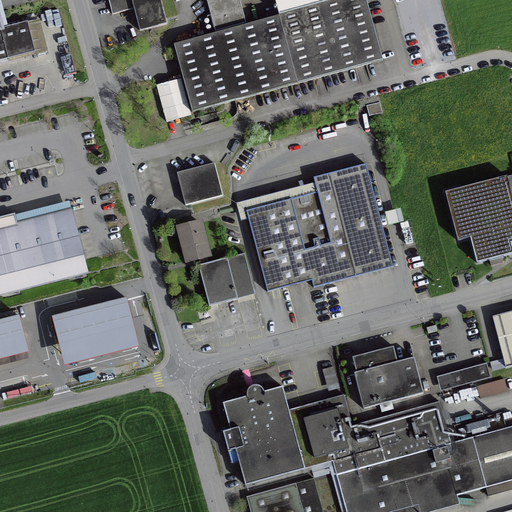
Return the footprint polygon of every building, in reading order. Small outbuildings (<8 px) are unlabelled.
[(139,33),(166,26),(159,0),(107,0),(111,15),(133,10),(139,33)] [(278,17),(245,26),(216,34),(173,46),(191,114),(382,62),(365,0),(274,0),(278,16),(278,17)] [(205,0),(214,33),(215,33),(216,34),(245,26),(244,25),(245,24),(238,0),(205,0)] [(0,61),(36,53),(28,23),(0,29),(0,61)] [(383,113),(380,103),(367,106),(369,116),(383,113)] [(318,191),(247,210),(268,290),(312,279),(314,286),(393,266),(366,163),(314,177),(318,191)] [(222,197),(213,164),(176,174),(184,207),(222,197)] [(511,241),(511,195),(511,192),(511,191),(511,174),(507,176),(507,175),(445,191),(458,240),(470,237),(477,263),(511,253),(511,247),(510,242),(511,241)] [(231,206),(218,210),(220,215),(233,212),(231,206)] [(82,259),(70,212),(60,214),(0,229),(0,295),(86,274),(82,259)] [(199,224),(178,229),(187,262),(208,257),(199,224)] [(405,245),(412,243),(408,229),(401,231),(405,245)] [(236,295),(253,290),(244,255),(198,266),(208,308),(210,307),(208,301),(224,297),(225,303),(237,300),(236,295)] [(236,295),(237,300),(254,296),(253,291),(236,295)] [(208,301),(210,307),(225,303),(224,297),(208,301)] [(65,366),(138,347),(126,299),(52,318),(65,366)] [(505,368),(511,366),(511,312),(492,318),(505,368)] [(0,361),(29,354),(20,317),(0,322),(0,361)] [(392,348),(352,358),(356,374),(353,374),(363,410),(422,394),(413,359),(396,363),(392,348)] [(490,379),(486,364),(448,374),(452,389),(490,379)] [(326,386),(337,383),(332,368),(322,371),(326,386)] [(507,392),(503,380),(476,388),(479,400),(507,392)] [(332,462),(336,477),(345,511),(419,511),(418,507),(432,503),(485,489),(487,497),(511,490),(511,427),(450,444),(439,403),(352,426),(343,396),(288,411),(282,388),(264,393),(262,390),(260,388),(257,387),(254,386),(251,387),(248,390),(246,393),(246,397),(222,404),(229,431),(226,432),(222,433),(227,452),(235,450),(244,486),(332,462)] [(322,511),(313,479),(246,498),(249,511),(322,511)]
